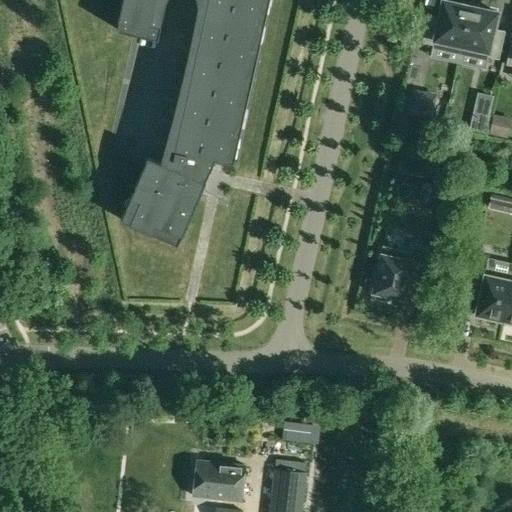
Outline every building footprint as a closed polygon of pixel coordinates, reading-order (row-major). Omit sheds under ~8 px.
[(123,0),(117,30),(148,37),(156,0),(123,0)] [(147,156),(120,220),(125,222),(128,223),(130,224),(151,233),(161,237),(177,244),(191,212),(200,190),(204,180),(200,179),(204,169),(210,170),(210,169),(215,159),(224,161),(233,163),(268,0),(206,0),(195,53),(184,103),(174,149),(173,156),(175,157),(171,166),(159,161),(147,156)] [(429,15),(423,42),(460,51),(470,6),(461,4),(460,5),(443,1),(439,17),(429,15)] [(470,6),(460,51),(499,59),(505,31),(504,32),(494,29),(497,13),(480,9),(480,8),(479,8),(470,6)] [(151,45),(150,55),(168,57),(169,47),(151,45)] [(411,95),(406,117),(430,122),(435,101),(411,95)] [(485,132),(489,115),(475,112),(471,129),(485,132)] [(493,115),(489,135),(507,139),(511,119),(493,115)] [(492,192),(489,207),(508,212),(511,197),(492,192)] [(383,247),(373,292),(377,293),(376,298),(388,300),(389,296),(404,299),(412,264),(424,267),(428,247),(415,244),(413,253),(383,247)] [(511,276),(474,268),(468,297),(479,299),(476,313),(476,315),(477,315),(494,318),(494,319),(496,319),(503,320),(511,280),(511,276)] [(511,280),(503,320),(511,322),(511,323),(511,322),(511,280)] [(313,426),(284,422),(281,440),(311,444),(313,426)] [(111,423),(95,423),(95,437),(111,437),(111,423)] [(194,488),(193,496),(241,501),(242,492),(244,473),(245,466),(197,460),(196,468),(194,488)] [(274,468),(268,511),(301,511),(306,472),(287,470),(274,468)] [(215,503),(214,511),(239,511),(240,506),(215,503)]
